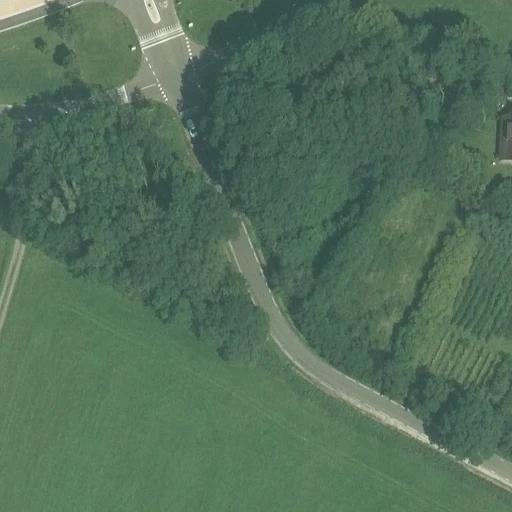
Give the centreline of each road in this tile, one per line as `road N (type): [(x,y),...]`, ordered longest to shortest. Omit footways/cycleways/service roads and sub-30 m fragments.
road 1 (unclassified): [(511,484),(300,366),(280,344),(175,75)]
road 2 (unclassified): [(0,116),(95,107),(175,75)]
road 3 (unclassified): [(175,75),(241,48),(309,0)]
